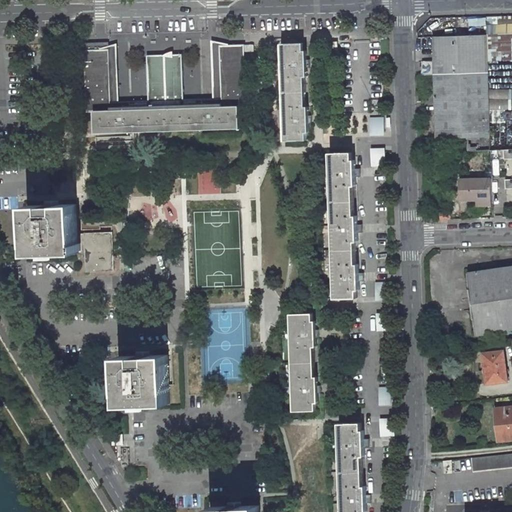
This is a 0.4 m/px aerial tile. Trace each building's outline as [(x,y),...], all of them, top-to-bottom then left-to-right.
[(488,35),(497,34),(497,16),(487,16),(488,35)] [(497,60),(511,59),(511,35),(511,34),(497,34),(488,35),(489,60),(497,60)] [(489,60),(488,35),(433,37),(434,62),(423,62),(423,74),(434,74),(489,72),(489,60)] [(116,43),(100,49),(109,49),(111,110),(222,106),(220,45),(229,45),(213,40),(214,98),(184,99),(184,100),(149,101),(149,100),(118,101),(116,43)] [(338,52),(338,42),(327,42),(328,52),(338,52)] [(307,50),(304,50),(304,43),(282,44),(283,82),(284,91),(285,141),(307,140),(307,132),(310,132),(309,123),(312,123),(312,115),(309,115),(309,106),(306,106),(305,76),(308,76),(308,67),(310,67),(310,59),(307,59),(307,50)] [(240,106),(247,106),(245,51),(244,44),(229,45),(220,45),(222,106),(111,110),(109,49),(100,49),(85,50),(88,112),(95,111),(96,133),(240,128),(240,106)] [(182,53),(148,55),(149,100),(149,101),(184,100),(184,99),(182,53)] [(497,73),(497,60),(489,60),(489,72),(489,73),(497,73)] [(489,72),(434,74),(436,137),(468,136),(469,151),(491,150),(489,73),(489,72)] [(285,141),(284,91),(283,82),(276,85),(281,95),(281,106),(277,108),(281,118),(282,122),(278,124),(285,143),(285,141)] [(511,110),(511,89),(492,90),(492,110),(511,110)] [(370,132),(385,132),(384,117),(370,117),(370,132)] [(372,166),(386,166),(386,151),(371,152),(372,166)] [(353,160),(353,152),(330,152),(336,298),(358,298),(358,290),(360,290),(360,281),(365,280),(364,272),(360,272),(359,264),(356,264),(356,241),(358,241),(358,232),(363,232),(363,224),(358,224),(358,215),(355,215),(354,186),(357,186),(356,177),(361,176),(361,168),(356,168),(356,160),(353,160)] [(224,180),(223,168),(197,170),(199,194),(236,192),(235,180),(224,180)] [(492,199),(492,178),(461,179),(461,200),(492,199)] [(78,253),(77,204),(28,206),(30,254),(78,253)] [(114,270),(112,233),(85,233),(87,271),(114,270)] [(511,266),(468,273),(477,335),(511,329),(511,266)] [(376,297),(390,297),(390,282),(376,282),(376,297)] [(314,321),(313,313),(291,314),(295,411),(317,410),(316,402),(319,402),(319,393),(322,393),(321,385),(319,385),(318,376),(316,376),(314,346),(318,346),(317,338),(320,337),(320,329),(317,330),(317,321),(314,321)] [(392,330),(391,316),(377,316),(377,331),(392,330)] [(508,381),(504,350),(483,353),(485,369),(487,368),(487,371),(483,372),(485,384),(508,381)] [(170,403),(169,355),(119,356),(121,405),(170,403)] [(380,402),(394,402),(394,387),(379,387),(380,402)] [(500,407),(511,406),(511,399),(499,401),(500,407)] [(511,406),(499,408),(501,435),(511,433),(511,406)] [(395,421),(380,422),(381,436),(395,436),(395,421)] [(365,430),(362,430),(362,422),(339,423),(342,511),(364,511),(365,511),(367,511),(367,503),(372,503),(372,495),(367,495),(367,486),(364,486),(363,456),(366,456),(365,447),(370,447),(370,439),(365,439),(365,430)] [(124,444),(123,434),(113,435),(113,445),(124,444)] [(511,453),(472,458),(474,471),(511,467),(511,453)] [(453,473),(452,460),(445,461),(445,473),(453,473)]
